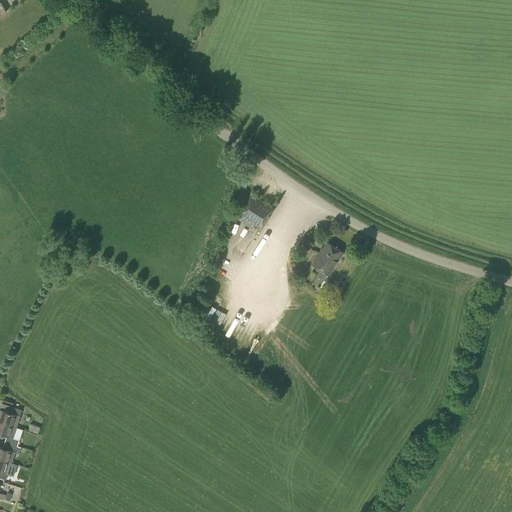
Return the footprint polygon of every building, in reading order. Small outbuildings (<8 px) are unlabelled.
[(261,230),(275,208),(251,192),(236,214),(258,228),(261,230)] [(328,274),(343,252),(327,242),(312,264),(320,269),(317,274),(324,279),(328,274)] [(8,411),(0,408),(0,421),(13,426),(16,427),(22,410),(10,406),(8,411)] [(9,437),(13,426),(0,421),(0,433),(7,436),(4,442),(17,446),(17,445),(19,440),(9,437)] [(31,424),(29,430),(38,433),(40,427),(31,424)] [(21,447),(17,445),(17,446),(4,442),(3,447),(0,446),(0,458),(12,463),(15,452),(19,453),(21,447)] [(0,477),(6,479),(12,463),(0,458),(0,477)]
